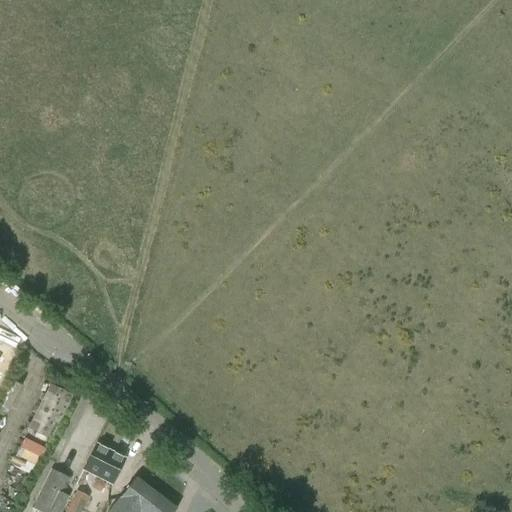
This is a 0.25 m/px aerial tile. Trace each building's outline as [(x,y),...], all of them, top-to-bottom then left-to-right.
[(41,447),(63,394),(40,384),(18,437),(41,447)] [(96,445),(83,470),(112,485),(125,460),(96,445)] [(67,480),(50,471),(31,509),(36,511),(60,511),(67,498),(60,495),(67,480)] [(141,511),(155,494),(135,479),(120,499),(137,511),(141,511)] [(141,511),(173,511),(176,509),(155,494),(141,511)]
